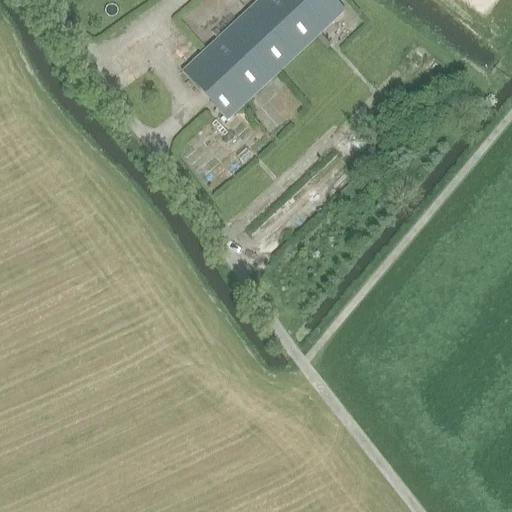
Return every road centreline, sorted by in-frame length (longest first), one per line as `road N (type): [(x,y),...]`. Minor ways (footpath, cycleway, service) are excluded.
road 1 (track): [(418,511),(270,320),(149,144)]
road 2 (track): [(511,114),(303,364)]
